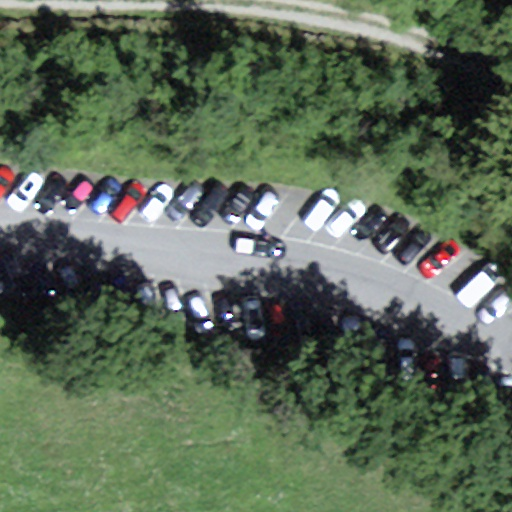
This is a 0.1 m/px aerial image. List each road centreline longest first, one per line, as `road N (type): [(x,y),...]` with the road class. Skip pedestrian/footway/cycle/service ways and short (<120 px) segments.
road 1 (unclassified): [(511,358),(421,311),(293,272),(0,237)]
road 2 (track): [(12,0),(263,8),(454,55),(511,83)]
